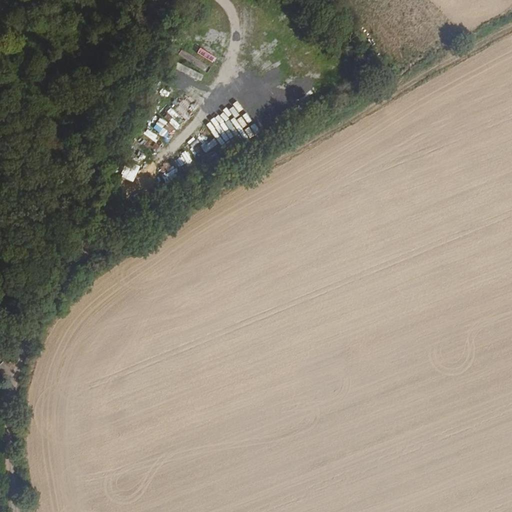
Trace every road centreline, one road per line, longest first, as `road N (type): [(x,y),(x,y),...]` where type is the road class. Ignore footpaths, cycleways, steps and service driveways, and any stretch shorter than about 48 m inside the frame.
road 1 (track): [(511,28),(176,208),(87,243)]
road 2 (track): [(219,0),(237,27),(217,97),(87,243)]
road 3 (unclassified): [(87,243),(38,304),(12,407),(17,511)]
road 4 (track): [(75,257),(115,106),(160,0)]
